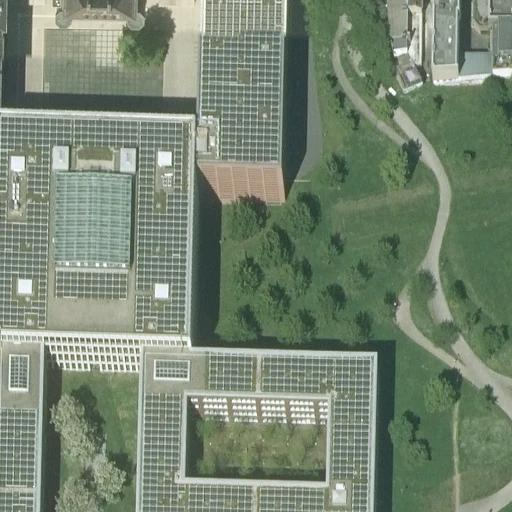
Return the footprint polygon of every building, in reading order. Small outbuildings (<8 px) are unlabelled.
[(0,0),(0,200),(5,201),(1,376),(0,376),(0,511),(44,511),(48,377),(145,380),(142,511),(375,511),(378,385),(194,381),(198,201),(199,158),(203,159),(203,139),(192,139),(192,150),(191,158),(100,156),(6,154),(8,0),(58,0),(62,4),(70,4),(74,1),(74,0),(130,0),(130,1),(135,6),(142,5),(146,1),(146,0),(0,0)] [(204,0),(203,139),(203,159),(199,158),(198,201),(284,204),(285,180),(285,166),(289,0),(204,0)] [(363,0),(370,15),(381,14),(377,0),(363,0)] [(386,0),(387,10),(390,13),(391,49),(396,60),(409,60),(408,52),(408,0),(386,0)] [(408,0),(408,52),(409,60),(414,70),(423,70),(423,0),(408,0)] [(461,0),(436,0),(436,19),(461,19),(461,0)] [(497,6),(491,4),(491,33),(511,33),(511,9),(501,10),(497,6)] [(459,31),(461,19),(436,19),(435,28),(434,88),(458,86),(459,58),(459,31)] [(493,59),(459,58),(458,86),(493,83),(493,59)] [(409,60),(393,71),(403,96),(423,88),(414,70),(409,60)]
